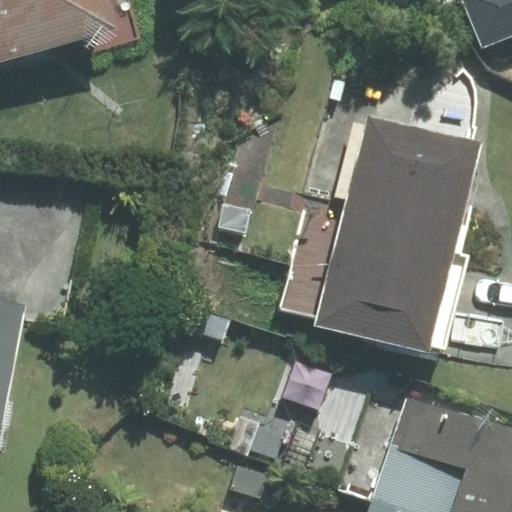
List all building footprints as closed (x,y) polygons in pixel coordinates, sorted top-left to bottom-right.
[(0,0),(0,65),(107,36),(96,0),(0,0)] [(511,0),(460,0),(477,44),(511,30),(511,0)] [(307,333),(417,361),(473,149),(364,120),(307,333)] [(0,377),(13,311),(0,308),(0,377)] [(511,511),(511,439),(401,402),(367,503),(392,511),(511,511)]
